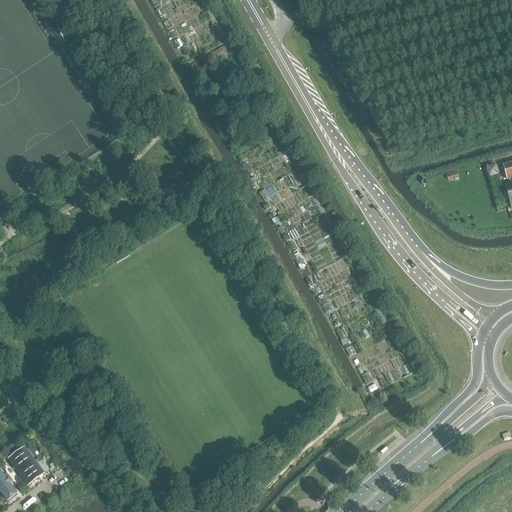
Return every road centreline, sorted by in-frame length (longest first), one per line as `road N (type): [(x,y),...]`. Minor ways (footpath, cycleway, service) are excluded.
road 1 (secondary): [(323,134),(386,240),(455,311)]
road 2 (secondary): [(456,408),(342,511)]
road 3 (secondary): [(415,250),(323,134)]
